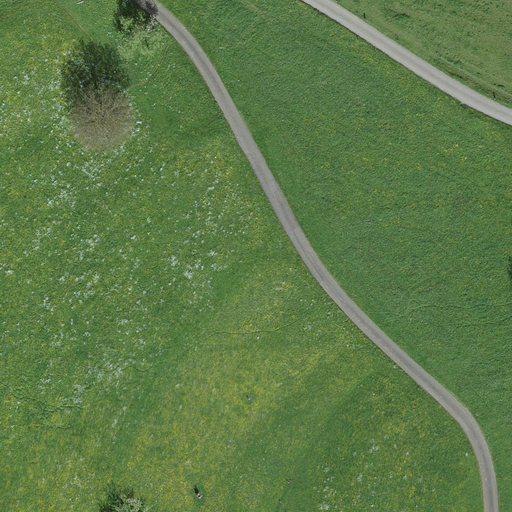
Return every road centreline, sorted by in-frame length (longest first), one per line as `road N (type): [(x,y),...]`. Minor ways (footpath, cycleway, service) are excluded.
road 1 (track): [(490,511),(474,432),(324,278),(211,75),(143,0)]
road 2 (residential): [(316,0),(511,117)]
